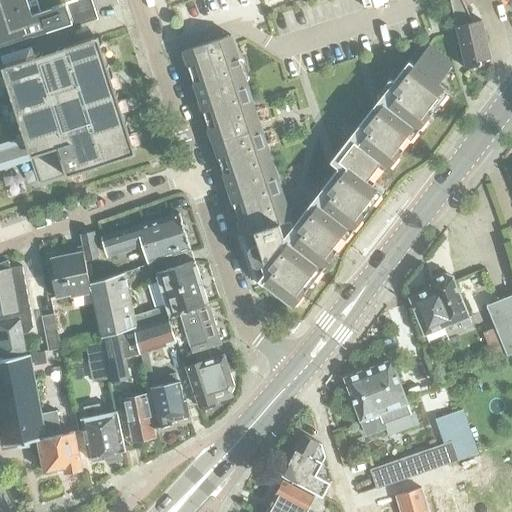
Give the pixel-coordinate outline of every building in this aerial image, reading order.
[(0,0),(0,51),(18,45),(16,38),(33,32),(33,33),(47,29),(69,22),(70,27),(97,19),(98,18),(94,7),(91,0),(0,0)] [(449,0),(466,68),(482,64),(481,61),(490,58),(481,19),(473,21),(462,0),(449,0)] [(109,66),(108,64),(107,64),(98,35),(94,36),(92,37),(66,45),(64,46),(59,48),(59,47),(57,48),(58,49),(43,54),(43,52),(41,53),(41,55),(36,56),(36,55),(33,55),(33,56),(8,64),(6,64),(6,65),(2,66),(11,95),(11,97),(12,97),(20,124),(21,126),(26,142),(0,150),(0,163),(30,153),(31,155),(31,154),(40,182),(66,174),(66,175),(68,175),(68,174),(73,173),(103,163),(103,164),(105,163),(105,162),(130,154),(130,155),(132,154),(136,152),(126,123),(127,123),(126,121),(117,95),(118,94),(117,92),(117,93),(108,66),(109,66)] [(453,64),(429,45),(338,161),(346,167),(302,224),(279,206),(224,36),(182,50),(252,265),(256,267),(260,266),(263,273),(257,280),(292,308),(382,192),(366,180),(380,163),(388,169),(449,91),(439,83),(453,64)] [(147,261),(189,248),(178,212),(102,236),(107,255),(142,244),(147,261)] [(100,257),(94,231),(80,233),(85,260),(100,257)] [(90,292),(88,283),(81,247),(45,255),(48,269),(51,269),(53,278),(50,279),(54,297),(69,294),(69,297),(90,292)] [(0,440),(1,445),(37,438),(43,470),(63,467),(64,471),(81,468),(74,431),(60,433),(56,410),(41,413),(29,353),(26,354),(19,319),(18,319),(16,311),(17,310),(9,267),(8,260),(0,262),(0,440)] [(123,272),(88,283),(90,292),(100,337),(182,311),(208,304),(194,260),(155,272),(165,305),(133,315),(123,272)] [(468,318),(470,317),(453,275),(446,273),(433,278),(430,284),(431,288),(409,297),(425,334),(458,321),(461,328),(471,324),(468,318)] [(511,350),(511,294),(486,305),(506,353),(511,350)] [(194,347),(219,340),(208,304),(182,311),(194,347)] [(60,349),(53,314),(41,316),(48,351),(60,349)] [(119,332),(119,333),(124,358),(176,341),(168,317),(119,332)] [(124,358),(119,333),(102,337),(111,382),(128,378),(124,358)] [(99,346),(87,349),(90,359),(102,357),(99,346)] [(197,406),(198,406),(216,400),(215,396),(230,392),(233,385),(223,353),(184,366),(197,406)] [(411,412),(401,387),(394,370),(390,359),(343,378),(366,435),(384,428),(387,436),(418,424),(413,411),(411,412)] [(145,388),(146,394),(154,428),(171,424),(170,420),(188,416),(185,400),(182,400),(179,382),(145,388)] [(84,385),(71,388),(73,398),(87,396),(84,385)] [(122,398),(131,441),(155,436),(154,428),(146,394),(122,398)] [(88,458),(124,450),(116,411),(100,414),(99,409),(84,412),(85,417),(80,418),(88,458)] [(435,419),(444,445),(372,469),(378,487),(478,454),(463,410),(435,419)] [(322,496),(330,481),(317,474),(325,457),(316,452),(321,443),(304,433),(281,474),(322,496)] [(274,492),(266,507),(275,511),(303,511),(313,495),(281,478),(280,481),(275,481),(271,488),(274,492)] [(401,511),(429,511),(422,487),(396,495),(401,511)]
